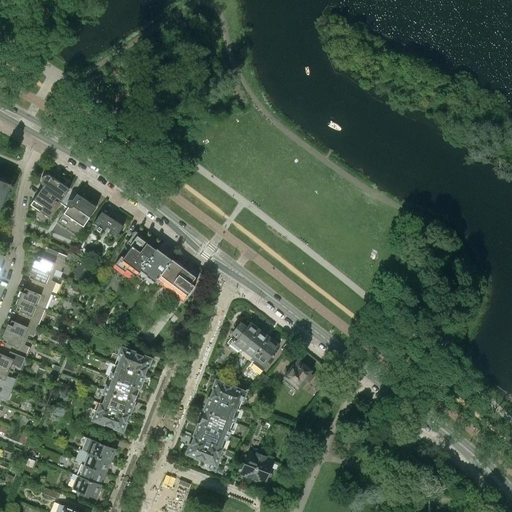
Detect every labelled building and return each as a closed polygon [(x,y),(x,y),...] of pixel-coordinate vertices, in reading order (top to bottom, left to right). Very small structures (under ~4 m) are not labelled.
[(0,209),(12,180),(0,174),(0,209)] [(50,218),(67,192),(69,189),(50,176),(49,175),(48,175),(47,175),(46,175),(44,175),(43,176),(42,176),(42,177),(41,178),(41,179),(40,179),(40,180),(40,181),(40,182),(41,182),(41,183),(41,184),(42,185),(43,186),(30,205),(50,218)] [(83,226),(96,207),(77,194),(72,201),(71,200),(70,200),(69,200),(68,201),(67,202),(67,203),(67,204),(67,205),(68,206),(64,213),(83,226)] [(123,225),(101,211),(93,223),(104,230),(107,226),(118,234),(123,225)] [(135,276),(137,274),(155,249),(152,246),(152,245),(151,244),(150,245),(147,243),(147,242),(146,242),(146,238),(136,231),(132,232),(131,236),(125,245),(127,246),(126,248),(128,250),(123,257),(121,255),(114,263),(125,271),(126,269),(135,276)] [(60,271),(65,261),(64,260),(66,256),(47,248),(46,253),(43,258),(38,256),(36,260),(34,260),(32,266),(53,275),(56,269),(60,271)] [(161,280),(174,261),(172,259),(172,258),(171,259),(156,248),(155,249),(137,274),(143,279),(145,276),(154,283),(158,278),(161,280)] [(69,258),(77,261),(79,256),(71,253),(69,258)] [(177,293),(143,339),(151,344),(185,298),(181,295),(185,298),(194,285),(191,283),(195,277),(174,261),(161,280),(179,293),(178,293),(177,293)] [(51,281),(53,275),(32,266),(29,272),(31,273),(29,278),(34,280),(32,285),(51,293),(56,283),(51,281)] [(45,309),(51,293),(32,285),(30,290),(24,288),(23,293),(21,292),(18,298),(45,309)] [(38,325),(45,309),(18,298),(15,304),(17,305),(15,310),(21,312),(19,317),(38,325)] [(33,336),(38,325),(19,317),(16,322),(11,320),(9,325),(7,324),(5,330),(27,339),(29,334),(33,336)] [(103,324),(103,323),(104,322),(101,321),(96,327),(106,331),(106,330),(105,329),(104,328),(104,327),(104,326),(104,325),(103,324)] [(243,349),(258,330),(258,329),(250,323),(246,327),(240,322),(239,323),(235,323),(232,326),(235,328),(232,332),(238,338),(235,341),(234,340),(230,345),(238,350),(240,350),(241,348),(243,349)] [(250,359),(252,357),(267,338),(268,337),(258,329),(258,330),(243,349),(241,352),(250,359)] [(24,345),(27,339),(5,330),(2,337),(4,337),(2,342),(7,344),(5,350),(24,358),(29,347),(24,345)] [(276,353),(273,351),(278,345),(268,337),(267,338),(252,357),(255,359),(252,363),(260,369),(262,370),(276,353)] [(151,362),(150,358),(121,347),(114,363),(144,375),(147,366),(150,365),(151,362)] [(20,368),(24,358),(5,350),(3,354),(0,353),(0,366),(13,372),(16,366),(20,368)] [(144,375),(114,363),(107,360),(105,363),(113,366),(109,376),(139,388),(141,383),(143,381),(144,378),(144,375)] [(313,375),(309,372),(311,370),(309,368),(310,366),(305,362),(303,364),(297,360),(284,376),(298,387),(304,379),(308,381),(313,375)] [(11,377),(13,372),(0,366),(0,385),(11,390),(15,379),(11,377)] [(265,376),(260,373),(253,382),(257,386),(265,376)] [(134,401),(139,388),(109,376),(105,389),(134,401)] [(266,392),(274,382),(267,376),(258,386),(266,392)] [(237,408),(244,391),(215,380),(213,382),(212,385),(212,388),(209,397),(237,408)] [(320,381),(315,388),(318,391),(323,384),(320,381)] [(7,400),(11,390),(0,385),(0,402),(2,398),(7,400)] [(132,405),(134,401),(105,389),(99,402),(129,413),(131,412),(132,408),(132,405)] [(232,421),(237,408),(209,397),(206,399),(205,402),(205,405),(204,409),(203,410),(232,421)] [(126,421),(128,414),(129,413),(99,402),(97,401),(94,409),(96,410),(94,411),(93,416),(93,419),(92,423),(103,427),(104,425),(113,429),(114,427),(122,430),(125,428),(126,424),(126,421)] [(63,418),(66,410),(52,405),(49,412),(63,418)] [(227,434),(232,421),(203,410),(198,422),(227,434)] [(222,447),(227,434),(198,422),(197,427),(194,429),(193,433),(193,436),(222,447)] [(219,455),(222,447),(193,436),(190,444),(188,445),(186,449),(186,453),(195,456),(194,458),(203,461),(204,459),(215,464),(218,462),(220,458),(219,455)] [(114,451),(115,449),(106,445),(107,442),(96,438),(95,441),(90,439),(85,451),(110,461),(111,458),(113,458),(115,451),(114,451)] [(252,478),(260,455),(261,453),(249,448),(247,455),(244,454),(240,465),(243,466),(240,473),(242,474),(242,475),(248,478),(249,477),(252,478)] [(107,466),(109,461),(110,461),(85,451),(81,463),(105,472),(105,471),(106,472),(108,466),(107,466)] [(276,472),(279,464),(273,461),(271,465),(271,464),(273,460),(271,459),(272,457),(266,454),(265,457),(260,455),(252,478),(255,479),(254,480),(261,483),(262,482),(264,482),(267,475),(269,476),(272,470),(276,472)] [(104,474),(105,472),(81,463),(76,475),(100,484),(102,479),(103,480),(105,474),(104,474)] [(8,474),(5,481),(8,482),(6,488),(9,489),(14,477),(8,474)] [(99,488),(100,484),(76,475),(71,487),(76,489),(75,492),(84,496),(85,493),(96,497),(96,494),(98,495),(100,488),(99,488)] [(56,498),(58,493),(47,488),(45,494),(56,498)]
